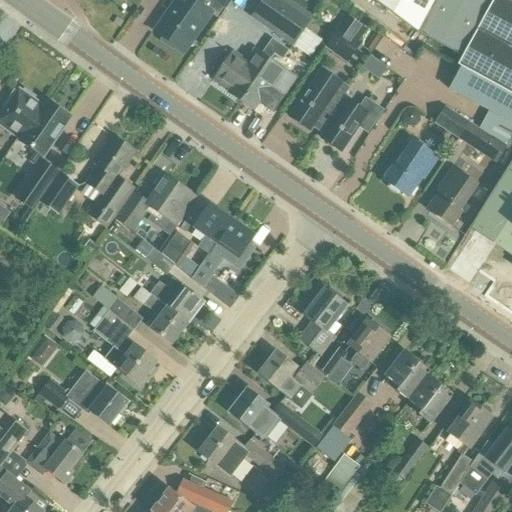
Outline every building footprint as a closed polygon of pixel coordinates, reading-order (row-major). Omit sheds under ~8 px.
[(177,0),(155,34),(160,37),(159,42),(174,52),(178,50),(183,53),(210,14),(199,6),(202,0),(177,0)] [(202,0),(199,6),(210,14),(218,19),(231,0),(202,0)] [(244,0),(242,5),(251,9),(254,0),(244,0)] [(284,0),(263,0),(251,18),(293,47),(312,19),(284,0)] [(371,0),(417,33),(434,0),(371,0)] [(511,0),(434,0),(417,33),(462,58),(457,67),(461,69),(449,91),(488,112),(511,125),(511,0)] [(339,29),(328,45),(334,49),(335,48),(336,49),(339,45),(352,55),(360,44),(358,43),(366,31),(350,19),(341,31),(339,29)] [(232,53),(212,82),(228,93),(227,94),(239,102),(251,85),(256,79),(257,80),(269,62),(274,56),(281,61),(288,52),(271,41),(261,56),(253,50),(245,62),(232,53)] [(251,85),(239,102),(253,112),(259,104),(272,113),(284,97),(273,89),(285,72),(269,62),(257,80),(256,79),(251,85)] [(319,130),(339,100),(346,89),(330,77),(331,76),(322,70),(290,118),(310,131),(313,127),(319,130)] [(7,106),(0,115),(0,127),(20,141),(19,142),(36,153),(30,162),(37,167),(16,199),(34,211),(59,173),(40,161),(68,117),(45,102),(41,107),(31,100),(33,97),(21,90),(20,93),(16,91),(14,94),(11,92),(4,104),(7,106)] [(344,104),(339,100),(319,130),(325,134),(321,139),(341,153),(358,128),(367,134),(383,111),(364,98),(357,108),(346,101),(344,104)] [(444,109),(435,123),(459,139),(468,125),(444,109)] [(511,134),(511,125),(488,112),(478,130),(505,147),(511,134)] [(468,125),(459,139),(482,154),(491,140),(468,125)] [(98,166),(86,184),(103,196),(88,216),(106,228),(133,190),(117,178),(134,154),(113,139),(95,165),(98,166)] [(163,164),(171,147),(161,143),(153,160),(163,164)] [(394,168),(384,182),(408,198),(427,170),(428,171),(437,159),(413,144),(396,169),(394,168)] [(297,145),(287,157),(302,170),(312,158),(297,145)] [(511,160),(470,227),(511,255),(511,160)] [(447,183),(427,211),(450,227),(460,212),(459,211),(476,186),(453,170),(445,182),(447,183)] [(59,173),(40,204),(59,216),(78,186),(59,173)] [(134,194),(117,219),(133,231),(146,212),(152,216),(155,211),(176,226),(196,198),(166,178),(148,204),(134,194)] [(206,237),(192,257),(203,264),(233,221),(210,206),(194,229),(206,237)] [(248,246),(254,236),(233,221),(203,264),(193,279),(203,287),(225,254),(242,266),(254,250),(248,246)] [(173,232),(159,253),(175,265),(174,266),(178,269),(193,246),(173,232)] [(143,241),(135,251),(145,260),(154,249),(143,241)] [(154,249),(145,260),(166,276),(174,266),(175,265),(159,253),(154,249)] [(242,278),(226,297),(233,303),(249,284),(242,278)] [(158,287),(151,296),(188,325),(204,304),(174,281),(165,293),(158,287)] [(346,307),(341,302),(343,299),(332,290),(329,293),(326,291),(304,318),(313,325),(300,341),(321,358),(334,340),(326,333),(346,307)] [(151,296),(143,305),(155,315),(147,326),(172,346),(188,325),(151,296)] [(118,301),(110,311),(135,330),(143,320),(118,301)] [(110,311),(93,332),(113,348),(104,361),(138,387),(153,368),(154,369),(157,364),(134,346),(126,341),(135,330),(110,311)] [(55,312),(43,328),(52,335),(64,319),(55,312)] [(68,323),(63,329),(64,337),(70,342),(78,341),(83,335),(82,327),(76,322),(68,323)] [(368,323),(349,347),(357,354),(351,362),(363,372),(389,339),(382,334),(384,331),(373,322),(370,325),(368,323)] [(39,349),(50,357),(58,347),(47,338),(39,349)] [(322,358),(316,366),(326,375),(342,354),(331,345),(335,340),(334,340),(321,358),(322,358)] [(277,353),(259,376),(291,401),(301,387),(311,396),(324,379),(307,365),(300,374),(295,370),(297,369),(277,353)] [(406,353),(386,377),(400,388),(397,393),(409,402),(428,377),(417,368),(420,364),(406,353)] [(50,381),(39,395),(59,410),(67,399),(88,415),(90,412),(109,426),(126,404),(86,372),(68,396),(50,381)] [(428,377),(409,402),(422,412),(419,416),(431,426),(450,400),(440,392),(442,388),(428,377)] [(234,400),(229,407),(229,410),(231,412),(230,414),(262,439),(277,420),(314,448),(323,437),(280,404),(271,415),(266,411),(268,408),(247,392),(239,402),(237,400),(234,400)] [(360,395),(317,449),(334,463),(352,440),(349,437),(359,426),(355,423),(371,403),(360,395)] [(471,404),(449,435),(469,449),(492,418),(490,417),(491,413),(490,410),(487,408),(483,407),(480,410),(471,404)] [(0,464),(0,465),(11,451),(13,449),(26,432),(0,411),(0,464)] [(25,462),(42,476),(46,471),(64,484),(73,473),(69,470),(82,455),(50,430),(25,462)] [(218,430),(199,454),(230,478),(246,457),(276,480),(285,470),(250,442),(243,452),(236,446),(237,445),(218,430)] [(473,463),(470,468),(486,481),(491,475),(496,467),(504,474),(511,464),(511,435),(507,432),(495,447),(487,441),(473,463)] [(398,461),(391,471),(404,482),(429,448),(419,440),(403,461),(398,461)] [(345,455),(320,487),(336,499),(361,467),(345,455)] [(436,488),(425,505),(435,511),(441,511),(473,463),(461,456),(440,490),(436,488)] [(284,469),(285,470),(293,476),(299,468),(290,461),(284,469)] [(0,468),(0,497),(15,509),(12,511),(41,511),(24,499),(29,492),(0,468)] [(357,474),(330,509),(334,511),(351,511),(371,485),(365,480),(357,474)] [(496,480),(474,511),(493,511),(496,509),(509,489),(497,479),(496,480)] [(170,493),(154,511),(227,511),(232,502),(204,489),(196,506),(193,510),(175,497),(170,493)]
